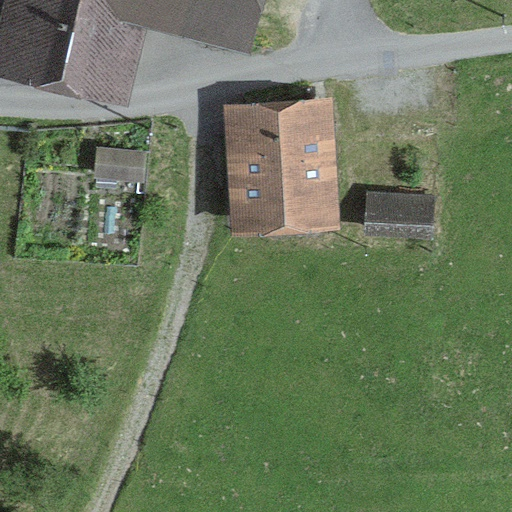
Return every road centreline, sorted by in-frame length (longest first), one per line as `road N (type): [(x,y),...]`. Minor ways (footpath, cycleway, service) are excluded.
road 1 (residential): [(0,102),(126,103),(270,68),(511,39)]
road 2 (track): [(194,88),(202,187),(171,316),(97,511)]
